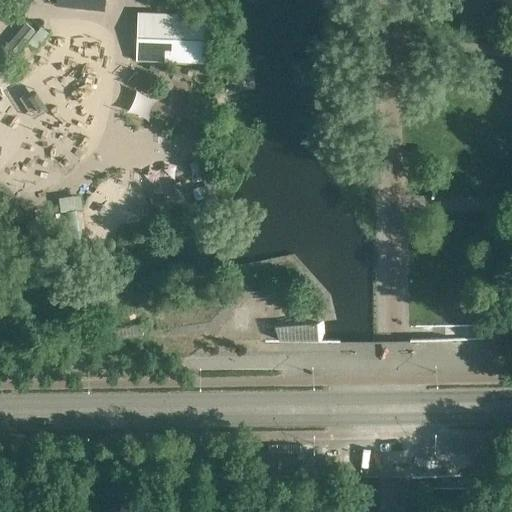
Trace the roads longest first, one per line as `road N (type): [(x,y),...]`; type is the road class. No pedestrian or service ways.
road 1 (tertiary): [(511,396),(0,406)]
road 2 (tertiary): [(0,425),(511,418)]
